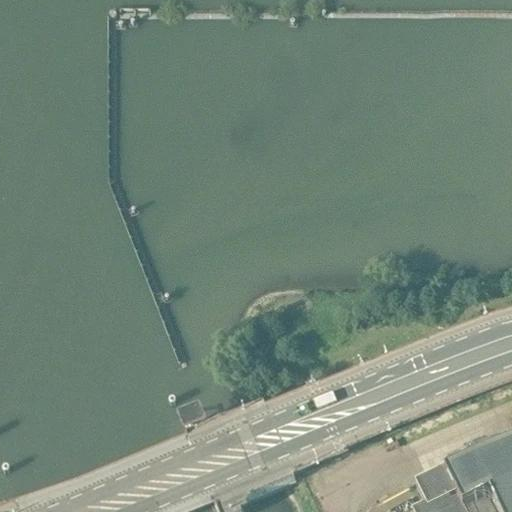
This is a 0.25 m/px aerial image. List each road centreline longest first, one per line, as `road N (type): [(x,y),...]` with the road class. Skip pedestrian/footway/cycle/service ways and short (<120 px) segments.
road 1 (motorway): [(511,82),(0,89)]
road 2 (motorway): [(0,152),(511,145)]
road 3 (primary): [(108,511),(511,348)]
